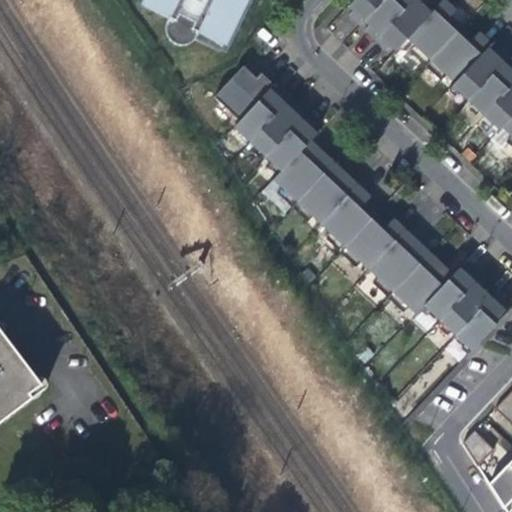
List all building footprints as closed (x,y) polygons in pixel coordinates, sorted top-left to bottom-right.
[(147,0),(143,9),(167,22),(165,27),(164,31),(164,36),(164,38),(167,43),(168,45),(173,48),(179,49),(186,48),(192,44),(196,36),(221,48),(244,0),(147,0)] [(389,0),(358,0),(351,8),(354,10),(356,13),(351,16),(364,28),(367,24),(389,0)] [(419,0),(418,0),(389,0),(367,24),(369,26),(371,27),(367,31),(378,43),(419,0)] [(434,15),(419,0),(378,43),(389,53),(393,49),(396,51),(398,53),(411,40),(434,15)] [(454,19),(459,13),(447,1),(434,15),(411,40),(418,47),(413,53),(429,69),(465,29),(459,23),(454,19)] [(471,35),(465,29),(429,69),(444,83),(450,78),(457,85),(490,50),(494,46),(482,35),(476,40),(471,35)] [(492,53),(490,50),(457,85),(454,88),(469,101),(508,60),(498,51),(494,55),(492,53)] [(511,63),(508,60),(469,101),(483,114),(511,83),(511,63)] [(272,89),(276,85),(261,72),(251,61),(230,82),(216,97),(241,122),(272,89)] [(511,83),(483,114),(497,127),(511,111),(511,83)] [(288,105),(292,101),(280,90),(277,94),(274,91),(272,89),(241,122),(236,127),(250,142),(288,105)] [(296,104),(292,108),(290,106),(288,105),(250,142),(266,158),(308,115),(296,104)] [(511,111),(497,127),(501,132),(504,130),(511,137),(506,142),(511,148),(511,111)] [(318,126),(308,115),(266,158),(280,173),(313,141),(319,135),(317,132),(314,130),(318,126)] [(324,151),(313,141),(280,173),(273,181),(296,203),(330,169),(324,163),(318,158),(324,151)] [(319,226),(357,184),(346,174),(340,179),(335,174),(330,169),(296,203),(319,226)] [(366,203),(371,197),(357,184),(319,226),(344,249),(376,213),(371,208),(366,203)] [(382,219),(376,213),(344,249),(367,272),(406,230),(393,219),(388,225),(382,219)] [(419,242),(406,230),(367,272),(392,293),(424,260),(419,255),(413,248),(419,242)] [(430,266),(424,260),(392,293),(412,315),(423,305),(452,275),(440,264),(435,270),(430,266)] [(461,271),(458,268),(452,275),(423,305),(439,321),(479,280),(467,269),(463,273),(461,271)] [(489,291),(479,280),(439,321),(453,335),(489,298),(488,297),(486,295),(489,291)] [(505,305),(493,294),(489,298),(453,335),(469,351),(506,314),(504,312),(501,310),(505,305)] [(0,423),(43,391),(0,334),(0,423)] [(511,389),(503,399),(511,407),(511,389)] [(511,427),(511,407),(503,399),(493,409),(511,427)] [(480,464),(493,450),(473,432),(461,445),(480,464)] [(511,460),(487,486),(504,511),(509,511),(511,509),(511,460)]
